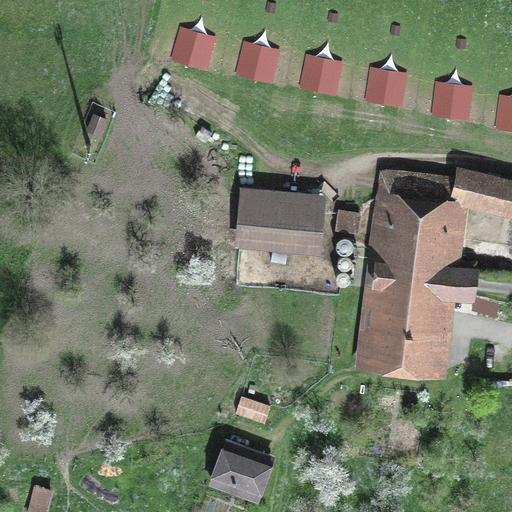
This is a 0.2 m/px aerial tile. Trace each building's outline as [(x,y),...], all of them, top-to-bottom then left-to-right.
[(119,116),(96,106),(74,155),(98,166),(119,116)] [(215,136),(204,130),(198,140),(209,146),(215,136)] [(511,183),(459,172),(457,178),(384,174),(358,371),(446,380),(455,302),(474,305),(478,272),(461,270),(470,209),(511,220),(511,183)] [(325,199),(241,191),(235,249),(320,257),(325,199)] [(272,410),(244,401),(239,417),(267,427),(272,410)] [(273,469),(222,451),(211,481),(262,499),(273,469)] [(48,511),(53,495),(37,491),(31,511),(48,511)]
